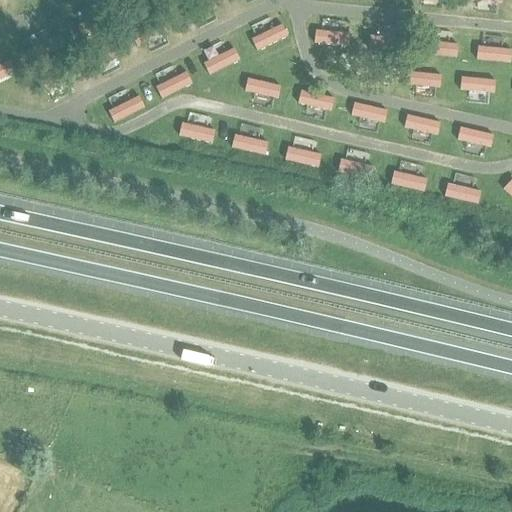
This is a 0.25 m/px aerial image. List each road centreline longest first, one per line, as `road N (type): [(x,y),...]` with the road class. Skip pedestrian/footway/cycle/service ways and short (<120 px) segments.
road 1 (trunk): [(0,249),(511,368)]
road 2 (trunk): [(511,330),(0,213)]
road 3 (unclassified): [(0,308),(511,423)]
